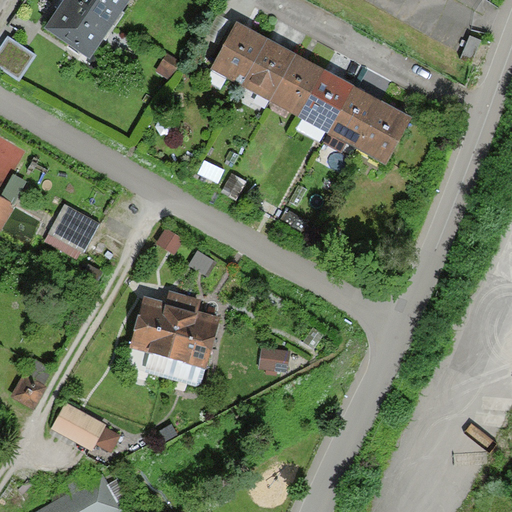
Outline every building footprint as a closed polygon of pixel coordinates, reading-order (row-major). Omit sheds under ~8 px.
[(68,0),(68,1),(109,27),(126,0),(68,0)] [(89,58),(109,27),(68,1),(48,32),(89,58)] [(208,62),(238,78),(263,31),(233,15),(208,62)] [(481,35),(468,28),(456,52),(469,58),(481,35)] [(238,78),(268,93),(293,47),(263,31),(238,78)] [(10,40),(0,55),(0,66),(17,78),(33,55),(10,40)] [(268,93),(298,109),(323,62),(293,47),(268,93)] [(298,109),(328,125),(353,78),(323,62),(298,109)] [(328,125),(358,141),(383,94),(353,78),(328,125)] [(358,141),(388,157),(412,110),(383,94),(358,141)] [(0,231),(13,207),(0,199),(0,231)] [(66,205),(51,232),(86,252),(101,225),(66,205)] [(166,221),(158,237),(174,245),(183,230),(166,221)] [(196,245),(189,256),(206,266),(213,255),(196,245)] [(144,365),(158,369),(181,285),(169,282),(164,299),(139,292),(127,339),(149,345),(144,365)] [(198,290),(181,285),(158,369),(199,380),(216,313),(194,307),(198,290)] [(265,343),(261,363),(288,368),(291,347),(265,343)] [(13,389),(33,400),(44,382),(41,380),(52,362),(34,351),(13,389)] [(59,397),(46,423),(88,443),(100,417),(59,397)] [(109,428),(98,450),(111,456),(122,434),(109,428)] [(231,492),(218,471),(191,487),(204,508),(231,492)] [(44,511),(116,511),(120,509),(102,478),(88,486),(81,474),(64,484),(71,497),(44,511)]
